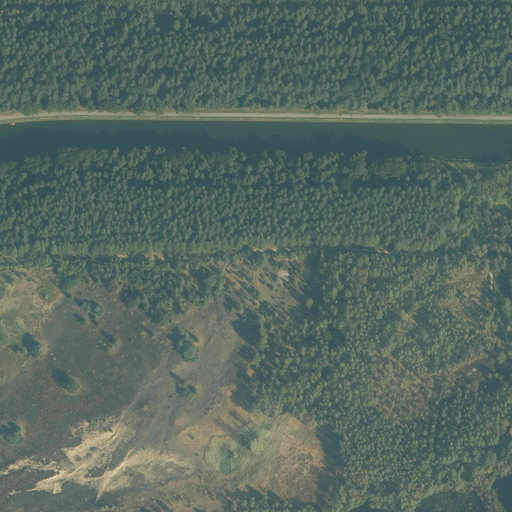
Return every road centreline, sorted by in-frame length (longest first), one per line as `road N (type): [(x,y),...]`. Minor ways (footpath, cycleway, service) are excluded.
road 1 (track): [(511,11),(0,15)]
road 2 (track): [(0,167),(115,155),(422,158),(474,167)]
road 3 (track): [(433,257),(314,250),(174,264),(0,263)]
